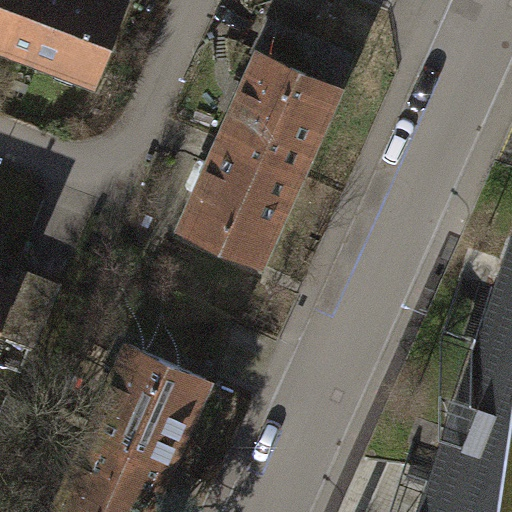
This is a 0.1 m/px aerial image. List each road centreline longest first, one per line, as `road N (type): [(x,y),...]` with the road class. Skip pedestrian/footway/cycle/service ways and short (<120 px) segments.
road 1 (residential): [(495,15),(282,511)]
road 2 (residential): [(0,139),(67,165),(105,159),(132,138),(191,0)]
